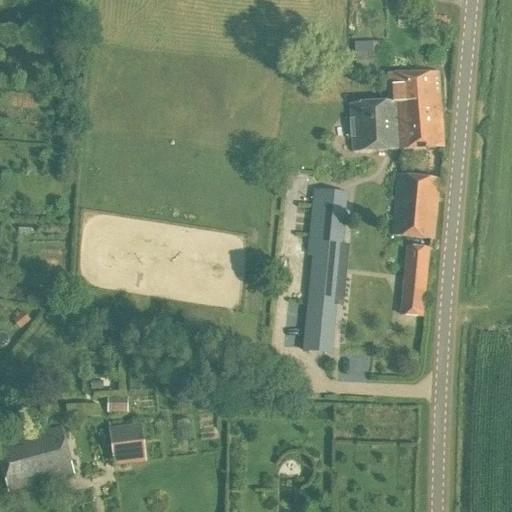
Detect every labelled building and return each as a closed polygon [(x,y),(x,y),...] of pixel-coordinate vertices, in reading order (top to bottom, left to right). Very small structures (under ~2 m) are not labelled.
[(374,53),(373,43),(358,43),(359,54),(354,54),(355,69),(376,69),(375,53),(374,53)] [(389,102),(351,104),(354,151),(443,146),(438,73),(388,74),(389,102)] [(433,239),(439,179),(397,175),(392,236),(433,239)] [(329,353),(346,192),(314,189),(297,349),(329,353)] [(421,317),(428,249),(407,247),(400,315),(421,317)] [(24,311),(12,320),(19,330),(31,321),(24,311)] [(141,423),(108,427),(113,464),(145,460),(141,423)] [(0,460),(8,491),(74,474),(62,427),(0,443),(0,460)]
